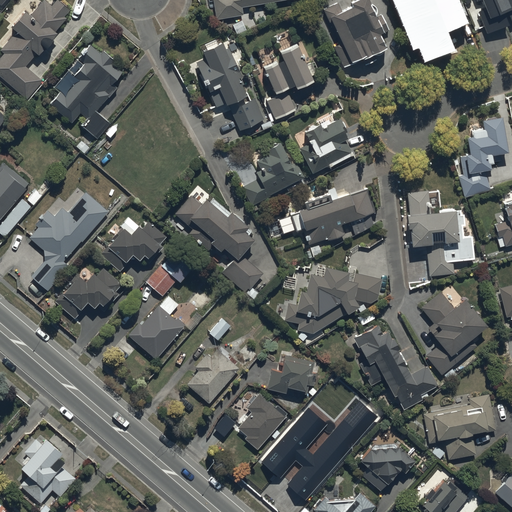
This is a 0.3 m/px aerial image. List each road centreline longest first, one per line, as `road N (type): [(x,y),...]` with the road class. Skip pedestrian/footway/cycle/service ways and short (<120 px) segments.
road 1 (primary): [(215,511),(0,326)]
road 2 (residential): [(511,75),(432,103),(404,126)]
